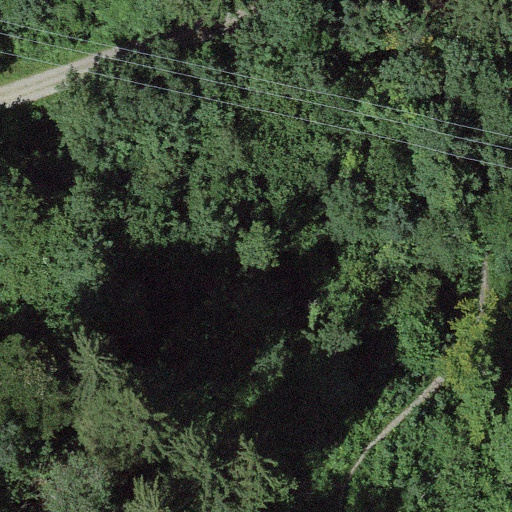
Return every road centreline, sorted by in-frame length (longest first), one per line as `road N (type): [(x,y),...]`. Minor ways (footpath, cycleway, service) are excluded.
road 1 (track): [(0,183),(136,243),(335,231),(475,253),(511,295)]
road 2 (track): [(274,0),(0,102)]
